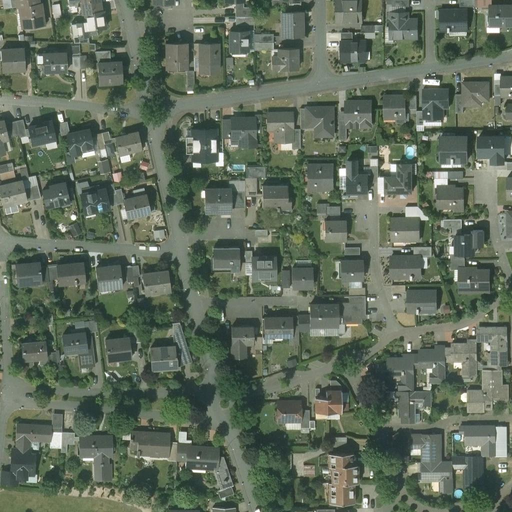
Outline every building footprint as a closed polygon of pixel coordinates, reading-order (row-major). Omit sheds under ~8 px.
[(68,0),(69,5),(78,4),(78,2),(81,1),(82,7),(83,7),(84,14),(85,13),(101,11),(99,0),(68,0)] [(360,0),(336,0),(337,19),(353,19),(353,22),(361,22),(360,0)] [(39,3),(17,7),(18,7),(23,6),(24,13),(26,27),(23,27),(23,28),(45,25),(41,3),(39,3)] [(511,4),(492,5),(490,5),(490,6),(490,25),(496,24),(496,27),(511,26),(511,4)] [(253,7),(235,7),(236,16),(253,16),(253,7)] [(467,10),(441,10),(441,30),(460,29),(460,27),(467,27),(467,10)] [(101,11),(85,13),(86,21),(77,22),(79,36),(89,35),(88,30),(106,27),(103,11),(101,11)] [(302,12),(282,12),(282,27),(284,27),(284,35),(282,35),(282,36),(302,36),(302,12)] [(416,19),(404,19),(403,12),(389,13),(390,28),(392,28),(393,38),(417,37),(416,19)] [(253,16),(236,16),(236,25),(254,24),(254,16),(253,16)] [(366,24),(366,37),(378,37),(378,29),(385,30),(385,24),(366,24)] [(248,50),(248,30),(230,31),(230,51),(248,50)] [(353,32),(341,33),(341,42),(353,42),(353,32)] [(274,33),(254,33),(254,42),(258,42),(260,42),(274,42),(274,33)] [(341,42),(341,61),(366,60),(366,41),(353,42),(341,42)] [(274,42),(260,42),(260,50),(274,50),(274,42)] [(186,43),(166,44),(167,68),(187,68),(186,43)] [(218,43),(200,43),(200,58),(200,73),(218,73),(218,43)] [(24,48),(1,49),(2,71),(3,71),(3,70),(11,70),(25,70),(24,48)] [(297,48),(279,49),(279,57),(281,57),(281,68),(279,68),(279,69),(298,69),(297,48)] [(110,50),(95,51),(95,52),(97,52),(99,81),(113,80),(113,83),(123,83),(121,61),(111,62),(110,50)] [(66,52),(43,53),(43,64),(44,72),(67,71),(66,52)] [(511,77),(501,78),(501,84),(501,95),(501,96),(511,95),(511,105),(507,106),(507,104),(507,107),(504,109),(504,114),(507,115),(507,119),(511,118),(511,77)] [(488,82),(462,83),(462,93),(462,106),(464,106),(474,106),(474,101),(489,101),(488,82)] [(448,88),(424,89),(424,110),(424,119),(425,119),(444,118),(444,108),(449,108),(448,88)] [(462,106),(462,93),(456,94),(456,113),(464,113),(464,106),(462,106)] [(406,95),(384,96),(384,119),(396,119),(396,124),(406,123),(406,95)] [(371,102),(348,102),(348,121),(362,121),(362,127),(371,127),(371,102)] [(334,107),(305,107),(305,108),(306,125),(321,125),(321,135),(334,135),(334,107)] [(293,113),(267,113),(267,129),(274,129),(275,142),(291,142),(293,142),(293,129),(293,113)] [(255,117),(231,117),(231,119),(232,138),(239,138),(240,146),(256,146),(255,117)] [(9,118),(4,120),(8,137),(12,136),(9,122),(10,122),(9,118)] [(23,119),(16,121),(19,135),(20,137),(27,136),(23,119)] [(231,119),(222,119),(222,138),(232,138),(231,119)] [(4,120),(0,120),(0,153),(5,152),(2,140),(8,139),(8,137),(4,120)] [(43,124),(28,127),(32,144),(47,141),(47,140),(55,138),(55,139),(56,139),(52,120),(42,122),(43,124)] [(10,122),(9,122),(12,136),(19,135),(16,121),(10,122)] [(67,121),(58,123),(61,135),(67,134),(70,133),(67,121)] [(347,123),(339,123),(339,140),(347,139),(347,123)] [(67,134),(72,154),(82,152),(83,157),(96,154),(90,129),(70,133),(67,134)] [(216,129),(192,129),(192,130),(192,137),(187,137),(186,137),(186,153),(192,153),(192,161),(216,160),(217,160),(216,153),(216,129)] [(300,129),(293,129),(293,142),(291,142),(292,148),(300,148),(300,129)] [(108,131),(102,133),(105,144),(111,143),(110,139),(108,131)] [(129,134),(115,137),(115,138),(110,139),(111,142),(116,141),(119,154),(120,154),(120,153),(128,151),(128,152),(142,149),(138,131),(129,133),(129,134)] [(102,133),(96,134),(99,149),(105,148),(105,144),(102,133)] [(502,163),(501,137),(477,137),(478,156),(490,156),(490,163),(502,163)] [(466,138),(440,138),(440,160),(451,160),(451,164),(453,164),(453,163),(466,163),(466,138)] [(105,148),(99,149),(101,157),(107,156),(105,148)] [(107,160),(101,161),(104,173),(110,171),(107,160)] [(358,160),(348,160),(348,174),(358,174),(358,160)] [(12,162),(0,164),(0,173),(14,170),(12,162)] [(397,176),(386,176),(386,193),(411,193),(411,164),(397,164),(397,176)] [(333,165),(307,165),(307,189),(315,189),(315,188),(334,188),(333,165)] [(27,167),(21,168),(23,180),(29,179),(27,167)] [(378,167),(371,167),(371,183),(379,183),(379,176),(378,167)] [(14,170),(0,173),(1,179),(15,176),(14,170)] [(114,172),(116,181),(123,179),(121,171),(114,172)] [(142,172),(133,174),(135,183),(144,181),(142,172)] [(348,174),(348,176),(348,188),(348,192),(368,192),(368,174),(358,174),(348,174)] [(257,177),(245,177),(245,189),(245,195),(257,195),(257,177)] [(23,180),(22,181),(24,188),(31,187),(29,179),(23,180)] [(448,179),(435,179),(435,188),(437,188),(437,187),(448,187),(448,179)] [(22,180),(0,185),(0,189),(4,205),(4,204),(17,201),(17,202),(26,200),(27,200),(24,188),(22,181),(22,180)] [(65,182),(49,186),(50,188),(42,190),(46,207),(62,203),(61,200),(68,199),(69,202),(69,201),(65,182)] [(38,185),(31,187),(34,199),(41,198),(38,185)] [(287,185),(262,185),(262,208),(276,207),(276,209),(278,209),(278,211),(290,211),(290,199),(288,199),(287,185)] [(31,187),(24,188),(27,200),(26,200),(27,201),(34,199),(31,187)] [(230,187),(210,188),(211,198),(206,198),(206,212),(231,211),(230,187)] [(448,187),(437,187),(437,188),(437,211),(463,211),(463,189),(454,189),(454,187),(448,187)] [(83,193),(80,194),(85,213),(110,208),(105,188),(99,189),(83,193)] [(121,188),(115,190),(115,193),(116,193),(118,204),(124,203),(123,199),(124,199),(121,188)] [(245,195),(245,189),(234,189),(235,206),(245,206),(245,195)] [(110,194),(109,195),(112,206),(118,204),(116,193),(115,193),(110,194)] [(124,199),(123,199),(124,203),(127,217),(150,212),(146,194),(124,199)] [(17,201),(4,204),(4,205),(6,212),(18,209),(17,202),(17,201)] [(342,214),(342,204),(331,204),(331,202),(319,201),(319,213),(342,214)] [(419,218),(391,218),(392,240),(419,240),(419,218)] [(462,220),(444,220),(444,228),(462,227),(462,220)] [(346,240),(346,221),(326,221),(325,221),(326,240),(346,240)] [(166,228),(156,229),(156,237),(166,236),(166,228)] [(475,234),(456,234),(456,254),(475,254),(475,234)] [(238,247),(213,248),(214,257),(215,257),(215,265),(214,265),(214,266),(231,266),(231,271),(234,271),(239,271),(239,262),(238,247)] [(432,247),(414,247),(414,256),(420,256),(421,257),(432,257),(432,247)] [(252,256),(251,256),(251,262),(252,276),(252,275),(266,275),(266,278),(276,278),(276,255),(252,256)] [(414,256),(391,256),(391,277),(411,277),(411,280),(413,280),(413,274),(421,274),(421,257),(420,256),(414,256)] [(362,278),(362,259),(342,260),(342,278),(362,278)] [(465,260),(451,260),(451,270),(459,269),(459,268),(465,268),(465,260)] [(40,262),(17,265),(19,284),(49,281),(49,279),(49,278),(42,279),(41,267),(40,262)] [(84,262),(57,265),(59,278),(59,282),(75,281),(75,284),(77,283),(77,282),(86,281),(84,262)] [(246,262),(239,262),(239,271),(234,271),(234,276),(246,275),(246,262)] [(57,265),(48,266),(49,278),(49,279),(59,278),(57,265)] [(120,265),(96,268),(98,289),(112,287),(112,288),(122,287),(120,265)] [(48,266),(41,267),(42,279),(49,278),(48,266)] [(132,267),(125,268),(127,283),(134,282),(133,277),(132,267)] [(311,268),(292,268),(292,287),(311,287),(311,268)] [(465,268),(459,268),(459,269),(462,269),(462,281),(459,281),(459,292),(475,292),(475,291),(489,290),(489,291),(490,291),(490,271),(471,271),(471,268),(465,268)] [(168,269),(142,273),(144,293),(147,293),(147,290),(160,288),(160,291),(171,289),(168,269)] [(290,269),(282,269),(282,287),(290,287),(290,269)] [(366,286),(351,287),(351,295),(366,295),(366,286)] [(436,291),(408,291),(408,312),(417,312),(417,314),(419,314),(419,308),(436,308),(436,291)] [(352,300),(352,302),(338,302),(338,304),(338,323),(362,323),(362,318),(367,318),(366,295),(351,295),(351,300),(352,300)] [(338,304),(310,304),(311,315),(310,323),(311,325),(338,325),(338,304)] [(39,315),(21,317),(22,325),(40,323),(39,315)] [(293,317),(293,336),(290,336),(290,344),(298,344),(298,329),(298,315),(291,315),(292,317),(293,317)] [(311,315),(298,315),(298,329),(311,329),(311,325),(310,323),(311,315)] [(292,317),(272,318),(273,336),(290,336),(293,336),(293,317),(292,317)] [(270,318),(262,318),(262,336),(271,336),(270,318)] [(96,320),(89,321),(90,332),(92,332),(98,331),(96,320)] [(191,361),(180,323),(172,324),(173,346),(176,346),(177,362),(191,361)] [(254,327),(232,327),(233,356),(246,356),(246,343),(254,343),(254,327)] [(506,327),(483,328),(483,341),(492,341),(492,353),(488,353),(488,369),(501,369),(501,366),(507,366),(506,327)] [(140,330),(133,331),(135,342),(142,342),(140,330)] [(85,331),(63,334),(65,350),(78,348),(79,358),(94,356),(92,332),(90,332),(85,332),(85,331)] [(130,337),(106,339),(108,356),(122,355),(122,358),(132,357),(130,337)] [(468,343),(452,343),(452,348),(452,347),(452,361),(463,361),(463,375),(477,375),(477,341),(477,339),(472,339),(472,343),(468,343)] [(45,340),(21,342),(22,359),(23,359),(33,358),(46,357),(47,357),(46,351),(45,340)] [(173,346),(150,347),(152,369),(178,367),(177,362),(176,346),(173,346)] [(439,350),(420,350),(420,355),(414,355),(414,367),(429,367),(429,365),(434,365),(434,374),(431,374),(431,383),(446,383),(446,361),(446,348),(446,346),(439,346),(439,350)] [(56,350),(46,351),(47,357),(46,357),(46,364),(58,363),(56,350)] [(408,358),(388,358),(388,364),(389,364),(389,375),(397,375),(397,372),(403,372),(403,382),(399,382),(400,391),(414,391),(414,367),(414,355),(414,354),(408,354),(408,358)] [(388,364),(376,364),(376,377),(389,377),(389,375),(389,364),(388,364)] [(488,369),(484,369),(484,390),(468,390),(468,391),(472,391),(472,401),(470,401),(468,403),(468,409),(470,411),(485,411),(485,409),(493,409),(493,402),(494,402),(496,401),(496,399),(500,399),(502,399),(502,384),(502,369),(501,369),(488,369)] [(336,380),(330,380),(330,390),(341,390),(341,385),(336,380)] [(509,384),(502,384),(502,399),(500,399),(500,402),(509,402),(509,384)] [(330,390),(326,390),(326,397),(315,397),(316,412),(342,412),(341,390),(330,390)] [(400,391),(395,391),(395,397),(399,397),(399,417),(401,417),(415,417),(416,417),(416,408),(413,408),(413,402),(423,402),(423,405),(432,405),(432,391),(400,391)] [(300,401),(277,402),(278,414),(276,415),(276,419),(279,422),(283,422),(284,421),(301,420),(300,409),(300,401)] [(309,409),(300,409),(301,420),(303,420),(310,420),(309,409)] [(52,425),(17,423),(15,439),(16,439),(16,449),(30,449),(26,449),(27,440),(39,441),(50,441),(50,447),(61,448),(61,444),(62,432),(51,431),(52,425)] [(495,426),(466,426),(466,444),(484,444),(484,455),(482,455),(482,456),(495,456),(495,449),(495,442),(495,435),(495,426)] [(506,426),(495,426),(495,435),(507,435),(506,426)] [(171,432),(147,430),(147,432),(133,431),(132,437),(131,437),(131,449),(138,449),(138,456),(140,456),(140,450),(152,451),(152,455),(168,455),(169,455),(170,441),(171,432)] [(75,432),(62,432),(61,444),(62,444),(62,443),(67,443),(74,444),(75,432)] [(441,434),(410,435),(411,448),(411,446),(423,445),(423,462),(441,462),(441,434)] [(112,436),(79,436),(80,456),(99,456),(99,464),(108,464),(108,456),(112,456),(112,436)] [(346,437),(336,437),(337,447),(347,446),(346,437)] [(39,441),(27,440),(26,449),(30,449),(39,449),(39,441)] [(177,441),(170,441),(169,455),(168,455),(168,460),(176,460),(177,441)] [(187,442),(177,441),(176,460),(186,460),(187,442)] [(219,448),(191,446),(191,442),(187,442),(186,460),(186,467),(215,468),(220,482),(219,483),(221,488),(233,484),(224,455),(219,455),(219,448)] [(30,450),(16,449),(13,449),(12,458),(14,458),(13,463),(12,463),(11,472),(11,473),(18,473),(33,474),(34,454),(30,454),(30,450)] [(291,453),(280,454),(281,476),(292,476),(291,453)] [(354,453),(328,453),(328,466),(331,466),(331,482),(329,482),(329,502),(354,502),(354,482),(358,482),(358,464),(354,464),(354,453)] [(482,456),(453,456),(453,461),(453,469),(453,467),(465,467),(465,488),(483,488),(482,456)] [(453,461),(422,462),(422,480),(442,480),(442,491),(440,491),(440,492),(453,492),(453,469),(453,461)] [(99,464),(93,464),(93,479),(111,479),(111,464),(99,464)] [(315,465),(304,465),(304,476),(315,476),(315,465)] [(18,473),(11,473),(11,472),(2,471),(2,483),(18,484),(18,473)]
